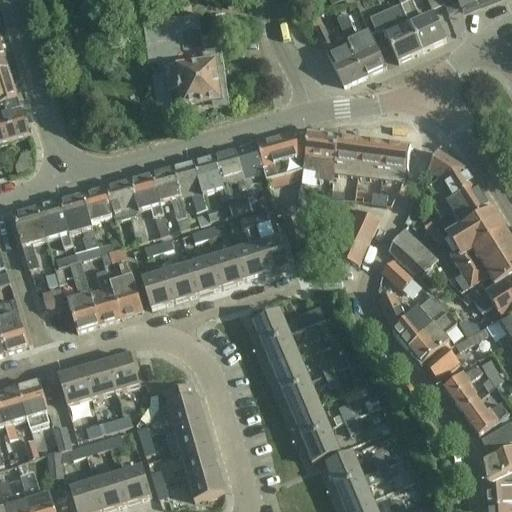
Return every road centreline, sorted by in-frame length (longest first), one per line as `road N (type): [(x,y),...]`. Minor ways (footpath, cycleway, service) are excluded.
road 1 (residential): [(431,95),(431,144),(364,285),(366,304),(375,329),(453,423),(474,476),(476,511)]
road 2 (residential): [(67,185),(318,114)]
road 3 (residential): [(250,511),(210,375),(194,354),(171,343)]
road 4 (residential): [(67,185),(14,0)]
road 5 (residential): [(45,368),(0,216)]
road 6 (residential): [(297,284),(185,320),(171,343)]
road 7 (residential): [(431,95),(511,214)]
road 8 (residential): [(171,343),(139,337),(45,368)]
road 9 (residential): [(318,114),(287,67),(268,0)]
